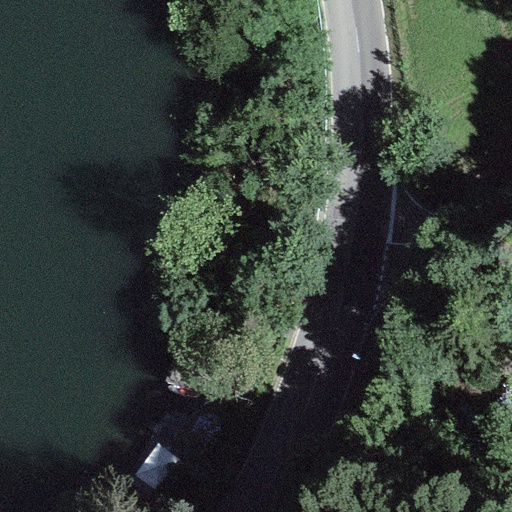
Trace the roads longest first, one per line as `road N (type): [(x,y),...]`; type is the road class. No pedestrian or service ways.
road 1 (secondary): [(350,242),(309,394),(251,511)]
road 2 (secondary): [(349,0),(359,131),(350,242)]
road 3 (residential): [(350,242),(478,243),(511,208)]
